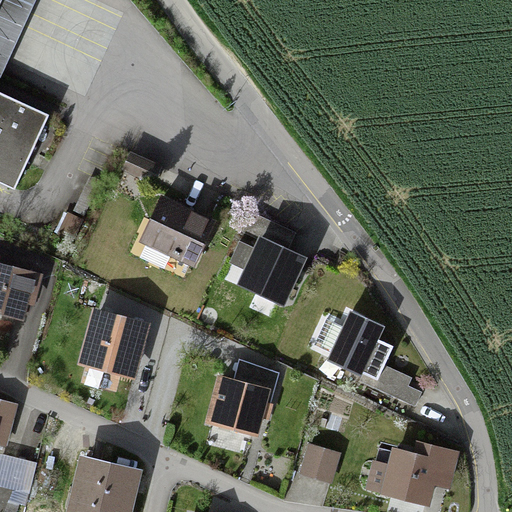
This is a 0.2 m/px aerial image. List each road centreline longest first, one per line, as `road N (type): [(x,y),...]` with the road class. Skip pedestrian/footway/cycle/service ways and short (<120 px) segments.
road 1 (residential): [(492,511),(459,389),(314,182),(172,0)]
road 2 (residential): [(167,463),(0,387)]
road 3 (residential): [(285,511),(167,463)]
